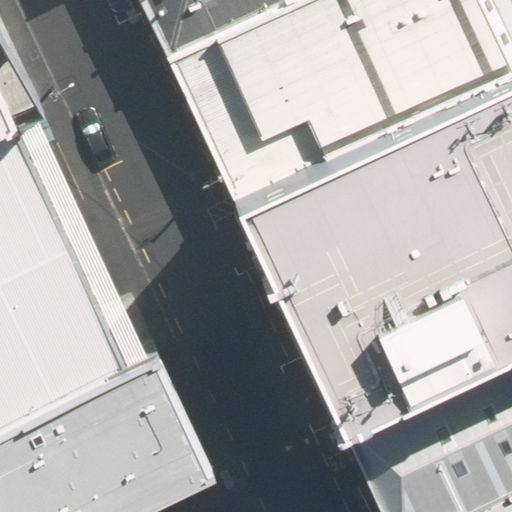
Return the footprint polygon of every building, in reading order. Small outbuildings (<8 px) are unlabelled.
[(158,0),(181,51),(292,0),(158,0)] [(292,0),(181,51),(249,199),(511,79),(511,59),(484,0),(292,0)] [(511,79),(249,199),(353,426),(511,354),(511,79)] [(0,133),(19,125),(0,82),(0,133)] [(0,424),(158,349),(44,116),(19,125),(0,133),(0,424)] [(0,511),(139,511),(218,472),(158,349),(0,424),(0,511)] [(511,511),(511,354),(353,426),(392,511),(511,511)]
